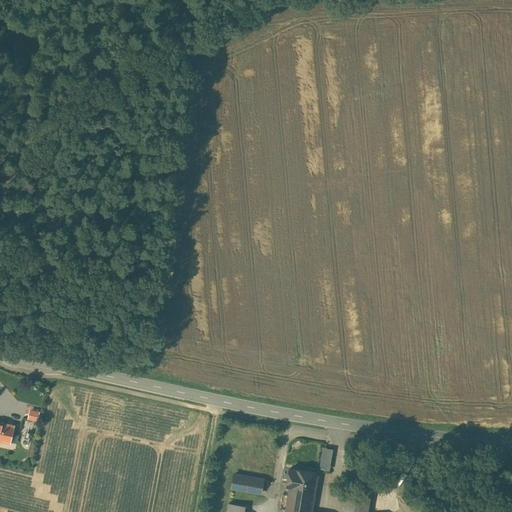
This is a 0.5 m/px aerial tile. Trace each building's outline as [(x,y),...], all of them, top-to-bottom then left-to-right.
[(31,419),(42,420),(42,409),(32,408),(31,419)] [(17,427),(0,423),(0,448),(7,450),(9,441),(11,435),(15,436),(17,427)] [(327,445),(322,467),(332,469),(337,447),(327,445)] [(311,511),(318,474),(290,469),(287,485),(291,486),(285,511),(311,511)] [(271,482),(235,475),(232,492),(266,498),(267,493),(269,493),(271,482)] [(346,488),(341,511),(367,511),(371,492),(346,488)] [(244,511),(246,506),(229,503),(227,511),(244,511)]
